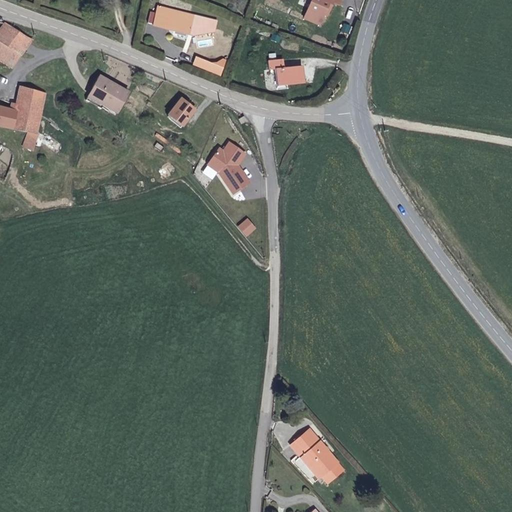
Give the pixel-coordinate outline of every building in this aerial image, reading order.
[(325,11),(328,12),(332,3),(337,5),(339,0),(311,0),(304,19),(319,25),(323,16),(325,11)] [(153,25),(168,29),(169,27),(190,32),(194,16),(158,7),(153,25)] [(217,23),(194,16),(190,32),(192,36),(213,33),(217,23)] [(31,41),(4,25),(0,30),(0,60),(11,68),(31,41)] [(197,54),(192,65),(221,76),(225,64),(197,54)] [(303,82),(301,67),(283,69),(282,60),(267,62),(269,70),(274,70),(276,85),(303,82)] [(103,103),(103,105),(117,113),(128,92),(98,77),(89,95),(103,103)] [(45,93),(20,87),(16,105),(11,104),(9,111),(0,107),(0,127),(28,133),(24,147),(27,148),(24,157),(29,160),(39,134),(36,133),(45,93)] [(100,109),(103,105),(103,103),(89,95),(85,101),(100,109)] [(170,117),(181,126),(182,126),(195,111),(180,99),(168,115),(170,117)] [(179,129),(181,126),(170,117),(168,120),(179,129)] [(217,174),(235,193),(250,182),(239,165),(245,154),(229,143),(223,153),(220,151),(210,166),(217,174)] [(238,225),(245,237),(257,229),(249,218),(238,225)] [(322,477),(338,464),(310,430),(290,447),(319,480),(322,477)] [(343,470),(338,464),(322,477),(328,484),(343,470)]
